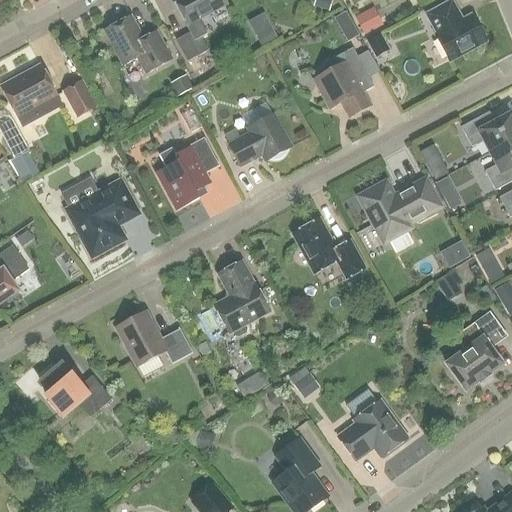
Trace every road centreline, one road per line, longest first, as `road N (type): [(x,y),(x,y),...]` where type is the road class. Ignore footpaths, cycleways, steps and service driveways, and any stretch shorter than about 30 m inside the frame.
road 1 (unclassified): [(511,78),(0,351)]
road 2 (unclassified): [(511,425),(397,511)]
